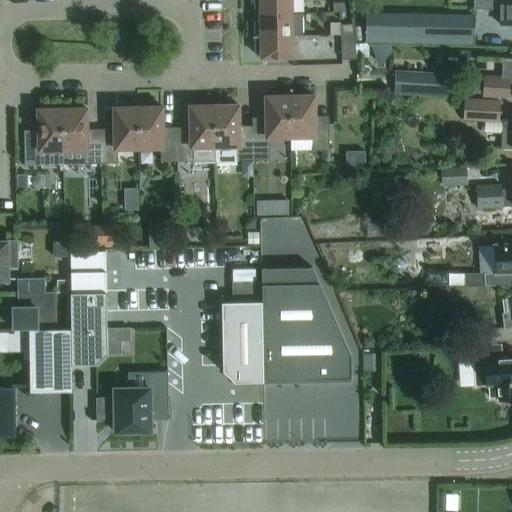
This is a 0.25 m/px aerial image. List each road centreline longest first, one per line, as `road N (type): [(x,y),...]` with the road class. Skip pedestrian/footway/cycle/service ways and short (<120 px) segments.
road 1 (unclassified): [(7,467),(450,462),(511,454)]
road 2 (residential): [(189,6),(1,11),(0,78)]
road 3 (residential): [(0,78),(188,78)]
road 4 (residential): [(188,78),(353,71)]
